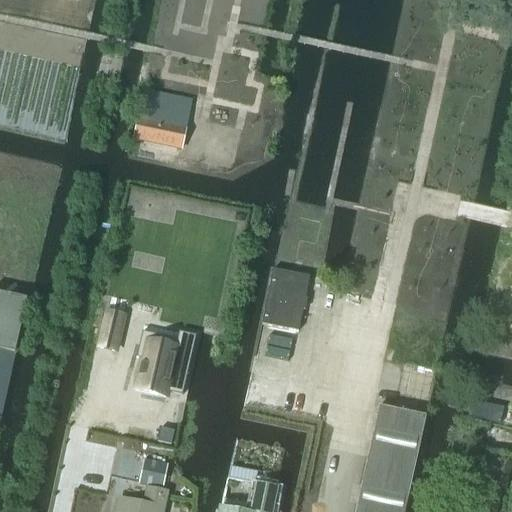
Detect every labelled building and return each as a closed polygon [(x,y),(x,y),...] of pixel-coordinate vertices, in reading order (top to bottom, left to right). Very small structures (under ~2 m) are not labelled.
[(137,120),(133,140),(180,150),(185,130),(162,126),(168,99),(145,94),(139,121),(137,120)] [(270,272),(260,326),(297,333),(301,312),(303,312),(305,301),(304,301),(308,279),(270,272)] [(1,296),(0,300),(0,353),(13,356),(25,301),(1,296)] [(107,315),(99,350),(114,353),(122,318),(107,315)] [(141,361),(134,392),(136,393),(157,397),(158,392),(170,395),(181,398),(195,338),(178,334),(176,342),(176,344),(155,339),(149,362),(141,361)] [(0,417),(13,356),(0,353),(0,417)] [(470,404),(466,419),(499,426),(502,412),(470,404)] [(361,483),(354,511),(392,511),(397,491),(392,490),(397,468),(398,468),(401,454),(372,448),(369,462),(370,462),(366,484),(361,483)] [(144,462),(138,486),(162,491),(167,467),(144,462)] [(221,501),(219,511),(269,511),(274,489),(258,486),(255,486),(255,487),(254,491),(251,507),(222,501),(221,501)] [(118,511),(159,511),(163,496),(149,493),(146,509),(120,503),(118,511)]
